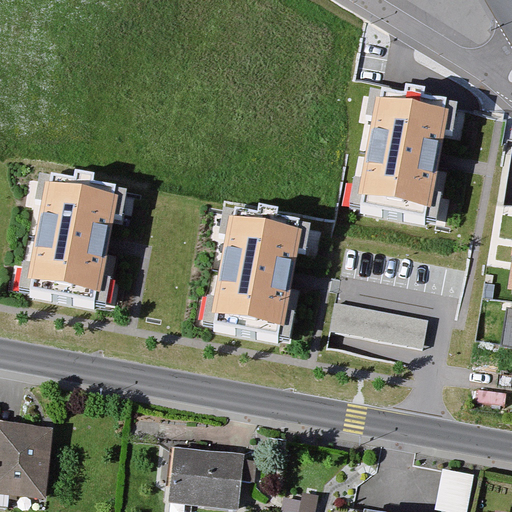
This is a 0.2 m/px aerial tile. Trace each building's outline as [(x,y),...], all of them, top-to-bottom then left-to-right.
[(443,122),(381,111),(364,199),(427,211),(443,122)] [(113,207),(50,196),(34,284),(97,295),(113,207)] [(296,240),(233,229),(217,317),(280,328),(296,240)] [(511,255),(511,232),(493,231),(492,262),(511,263),(511,255)] [(337,300),(328,345),(420,363),(429,318),(337,300)] [(511,304),(507,304),(503,344),(511,344),(511,304)] [(54,430),(0,423),(0,493),(46,499),(54,430)] [(246,455),(175,447),(169,504),(239,511),(246,455)] [(435,505),(463,511),(467,511),(477,472),(444,464),(435,505)] [(316,511),(318,491),(304,490),(303,495),(285,494),(284,511),(316,511)]
